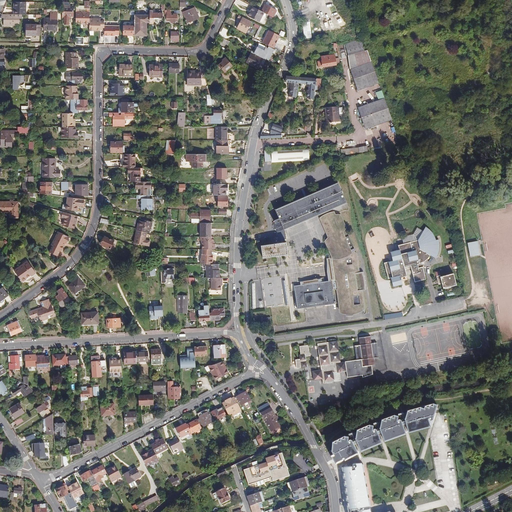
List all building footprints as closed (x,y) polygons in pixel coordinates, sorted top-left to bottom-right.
[(90,1),(84,1),(84,6),(76,6),(76,22),(81,22),(83,22),(83,24),(89,24),(90,20),(90,12),(90,10),(92,10),(92,7),(90,7),(90,1)] [(26,2),(15,2),(15,9),(13,9),(13,14),(22,15),(26,15),(26,6),(29,6),(29,4),(29,2),(26,2)] [(264,13),(273,17),(276,10),(265,4),(261,11),(264,13)] [(73,7),(65,7),(65,14),(64,24),(69,25),(69,19),(70,19),(70,16),(73,16),(73,7)] [(259,22),(264,13),(261,11),(253,7),(250,12),(249,12),(247,16),(259,22)] [(183,13),(187,23),(199,18),(195,8),(183,13)] [(57,31),(57,19),(57,12),(62,12),(62,10),(54,10),(54,12),(50,12),(50,18),(44,18),(44,30),(57,31)] [(149,23),(149,24),(153,24),(153,18),(163,18),(163,13),(155,13),(155,10),(150,10),(149,15),(149,23)] [(165,10),(164,14),(167,14),(167,21),(171,21),(171,23),(175,23),(175,21),(177,21),(177,14),(176,14),(176,15),(171,15),(171,11),(167,11),(167,10),(165,10)] [(13,14),(2,14),(0,17),(0,18),(4,18),(3,25),(15,25),(15,24),(20,24),(20,19),(22,19),(22,15),(13,14)] [(134,35),(139,35),(141,36),(146,36),(146,23),(149,23),(149,15),(134,15),(134,26),(134,35)] [(242,19),(237,28),(246,32),(250,23),(242,19)] [(119,26),(104,26),(104,22),(100,22),(100,20),(90,20),(89,24),(89,31),(94,31),(94,30),(96,30),(100,30),(104,30),(104,36),(110,36),(111,35),(115,35),(119,35),(119,26)] [(41,25),(25,25),(25,36),(40,36),(41,25)] [(123,35),(134,35),(134,26),(123,26),(123,35)] [(174,42),(179,42),(179,32),(171,32),(171,40),(174,40),(174,42)] [(277,35),(271,47),(277,50),(284,38),(277,35)] [(345,44),(348,56),(354,54),(365,51),(362,39),(345,44)] [(266,60),(268,61),(274,50),(268,47),(259,43),(254,54),(263,58),(266,60)] [(371,62),(367,50),(365,51),(354,54),(358,66),(371,62)] [(251,52),(246,62),(258,68),(261,62),(263,58),(254,54),(251,52)] [(66,68),(78,68),(78,61),(77,61),(77,58),(77,53),(66,53),(66,68)] [(319,68),(341,64),(340,58),(336,59),(335,55),(322,57),(323,61),(318,62),(319,68)] [(232,66),(225,58),(221,61),(222,62),(218,65),(225,72),(232,66)] [(358,91),(379,84),(371,62),(358,66),(350,69),(358,91)] [(154,75),(162,75),(163,64),(159,64),(159,65),(149,65),(149,76),(153,77),(154,75)] [(169,64),(169,73),(179,73),(179,64),(169,64)] [(123,76),(132,76),(132,65),(119,65),(119,70),(123,70),(123,74),(123,76)] [(187,71),(187,85),(201,85),(201,75),(205,75),(203,66),(202,66),(201,66),(200,66),(199,66),(200,72),(193,72),(193,71),(187,71)] [(82,73),(73,73),(73,72),(66,73),(66,81),(72,81),(81,80),(82,80),(82,73)] [(12,76),(12,90),(18,90),(18,85),(22,83),(28,83),(30,76),(12,76)] [(300,84),(300,78),(286,77),(285,82),(289,83),(289,87),(290,88),(291,93),(290,96),(296,97),(300,84)] [(318,90),(318,86),(317,86),(317,79),(300,78),(300,84),(309,85),(309,91),(307,91),(307,98),(313,98),(314,90),(318,90)] [(110,84),(110,95),(124,94),(124,85),(120,85),(120,83),(113,84),(113,85),(110,84)] [(66,86),(66,100),(70,100),(78,99),(78,94),(76,94),(76,92),(77,92),(77,86),(66,86)] [(358,108),(365,129),(392,120),(382,91),(376,93),(379,100),(358,108)] [(78,113),(78,110),(87,110),(87,100),(78,99),(70,100),(70,113),(72,113),(78,113)] [(130,113),(134,113),(134,108),(138,108),(140,108),(140,103),(138,103),(134,103),(129,103),(123,103),(122,103),(121,103),(121,109),(118,109),(118,113),(130,113)] [(338,106),(337,106),(325,107),(326,113),(327,112),(328,122),(339,121),(339,114),(338,106)] [(204,124),(220,124),(220,115),(221,115),(221,110),(213,110),(213,116),(204,116),(204,124)] [(62,113),(62,127),(75,127),(75,123),(75,119),(72,119),(72,113),(70,113),(62,113)] [(104,113),(104,119),(106,119),(106,117),(113,117),(113,123),(117,124),(122,124),(122,120),(121,120),(121,118),(130,119),(130,113),(118,113),(104,113)] [(179,113),(177,127),(184,127),(186,113),(179,113)] [(28,121),(28,127),(19,127),(19,133),(25,133),(28,133),(31,133),(32,127),(33,127),(33,121),(28,121)] [(76,133),(76,127),(75,127),(62,127),(62,138),(78,138),(78,133),(76,133)] [(216,127),(216,141),(227,141),(227,127),(216,127)] [(15,138),(15,131),(1,131),(1,140),(1,143),(0,142),(0,147),(12,147),(12,138),(15,138)] [(165,150),(165,154),(174,154),(175,140),(169,140),(168,150),(165,150)] [(229,154),(235,154),(235,149),(229,148),(228,148),(228,146),(228,141),(227,141),(216,141),(216,146),(216,153),(229,153),(229,154)] [(123,142),(111,142),(111,152),(123,152),(123,145),(123,142)] [(272,162),(309,161),(309,149),(271,150),(272,162)] [(147,198),(147,196),(147,189),(150,189),(150,182),(140,182),(140,173),(140,168),(135,168),(135,154),(124,154),(124,159),(123,159),(123,162),(122,162),(123,168),(127,168),(127,182),(136,182),(136,189),(137,189),(137,195),(136,195),(136,199),(141,199),(141,210),(152,210),(152,198),(147,198)] [(191,154),(191,168),(203,168),(203,162),(205,162),(205,154),(191,154)] [(56,159),(43,159),(43,177),(60,177),(60,170),(55,170),(56,159)] [(281,162),(271,163),(272,171),(281,170),(281,162)] [(220,176),(220,171),(212,170),(212,181),(222,181),(222,176),(220,176)] [(41,182),(40,193),(51,195),(52,182),(41,182)] [(72,182),(61,182),(61,191),(69,191),(69,187),(72,187),(72,182)] [(338,182),(275,209),(279,219),(274,221),(275,223),(273,224),(277,234),(278,242),(286,241),(285,233),(284,230),(347,203),(338,182)] [(76,185),(76,195),(83,196),(88,196),(88,184),(76,185)] [(213,184),(213,196),(226,196),(226,191),(227,191),(227,184),(213,184)] [(83,206),(84,200),(68,197),(67,199),(66,210),(77,211),(78,206),(83,206)] [(227,206),(227,197),(218,197),(218,206),(220,206),(223,206),(227,206)] [(18,218),(18,203),(14,203),(14,201),(10,201),(10,203),(0,202),(0,212),(9,212),(9,218),(18,218)] [(191,216),(191,219),(200,219),(200,222),(210,222),(210,211),(200,211),(200,213),(188,213),(188,216),(191,216)] [(330,244),(346,237),(342,229),(346,228),(340,215),(336,216),(334,211),(319,218),(327,238),(323,239),(331,258),(334,263),(337,262),(335,256),(330,244)] [(77,216),(62,212),(61,217),(63,218),(64,219),(62,225),(74,229),(75,223),(77,216)] [(136,230),(146,233),(147,229),(150,229),(152,222),(142,220),(141,221),(138,220),(136,230)] [(206,278),(211,278),(211,290),(220,290),(220,284),(221,284),(221,278),(219,278),(219,270),(218,270),(218,264),(212,264),(213,255),(211,255),(211,249),(215,249),(215,244),(213,244),(213,237),(210,237),(210,223),(200,223),(200,237),(200,241),(202,244),(202,249),(200,264),(206,264),(206,278)] [(429,230),(425,227),(423,231),(418,240),(398,245),(399,249),(390,252),(393,261),(384,263),(388,279),(391,278),(393,287),(402,284),(401,278),(400,275),(402,275),(402,277),(407,276),(405,268),(410,266),(415,282),(426,279),(423,267),(418,268),(417,264),(420,263),(424,262),(427,259),(431,255),(436,258),(438,254),(439,249),(439,245),(438,240),(435,240),(434,237),(432,233),(429,230)] [(413,235),(414,241),(418,240),(423,231),(417,228),(413,234),(413,235)] [(145,239),(146,233),(136,230),(134,243),(149,246),(150,240),(145,239)] [(49,252),(57,256),(60,250),(61,251),(64,245),(65,243),(66,243),(69,237),(58,232),(51,245),(52,246),(49,252)] [(104,236),(102,241),(104,242),(102,246),(110,249),(114,241),(104,236)] [(334,263),(337,280),(332,281),(333,290),(338,289),(341,312),(344,313),(348,313),(352,313),(356,312),(359,311),(362,309),(363,309),(361,291),(356,291),(353,273),(358,272),(355,254),(354,254),(353,246),(348,236),(346,237),(330,244),(335,256),(337,262),(334,263)] [(477,241),(468,243),(470,256),(480,254),(477,241)] [(261,246),(263,258),(288,254),(286,242),(261,246)] [(15,272),(22,282),(35,272),(28,263),(26,261),(23,263),(24,265),(15,272)] [(160,271),(161,283),(164,283),(166,282),(166,281),(170,280),(170,279),(174,279),(173,269),(168,269),(168,271),(160,271)] [(442,283),(443,288),(456,285),(453,273),(440,277),(439,274),(436,274),(438,284),(442,283)] [(68,286),(74,294),(84,285),(78,277),(68,286)] [(27,284),(30,288),(36,284),(33,280),(27,284)] [(294,286),(297,309),(334,303),(331,280),(294,286)] [(0,289),(0,301),(8,295),(3,287),(0,289)] [(61,308),(71,301),(62,288),(57,291),(59,294),(56,297),(59,301),(57,303),(61,308)] [(188,296),(177,296),(178,312),(185,313),(186,305),(187,305),(188,296)] [(55,315),(49,298),(40,302),(42,307),(43,309),(41,310),(40,308),(29,312),(31,318),(38,315),(40,321),(55,315)] [(160,317),(163,316),(162,301),(159,301),(159,307),(159,309),(152,310),(152,322),(157,322),(157,323),(160,323),(160,317)] [(209,313),(209,320),(219,319),(220,318),(221,316),(224,316),(224,309),(211,309),(211,313),(209,313)] [(209,320),(208,314),(205,315),(204,310),(198,310),(199,321),(209,320)] [(81,313),(82,324),(98,323),(98,312),(81,313)] [(120,327),(120,318),(107,319),(108,323),(106,323),(106,327),(108,327),(108,328),(120,327)] [(6,325),(11,336),(22,331),(18,321),(6,325)] [(357,345),(359,360),(362,359),(363,366),(371,365),(374,365),(373,358),(376,357),(374,343),(371,343),(370,336),(359,338),(360,345),(357,345)] [(341,363),(337,341),(318,344),(321,370),(317,370),(312,371),(314,380),(323,379),(323,383),(334,381),(333,373),(339,372),(346,371),(345,362),(341,363)] [(213,345),(214,358),(225,357),(225,344),(213,345)] [(310,356),(308,345),(299,346),(300,355),(299,355),(300,359),(295,360),(297,368),(305,367),(307,367),(306,356),(310,356)] [(194,348),(194,356),(200,356),(200,354),(206,354),(205,346),(203,346),(203,347),(194,348)] [(150,350),(151,359),(161,359),(161,349),(150,350)] [(136,363),(136,362),(135,351),(123,352),(124,363),(136,363)] [(135,351),(136,362),(148,361),(147,351),(135,351)] [(52,355),(53,365),(60,365),(65,365),(69,365),(68,357),(65,357),(65,354),(52,355)] [(25,360),(25,366),(36,366),(36,356),(36,355),(25,355),(25,358),(23,358),(23,360),(25,360)] [(36,356),(36,369),(40,369),(42,371),(50,370),(49,356),(44,357),(41,357),(41,355),(36,356)] [(19,356),(8,356),(9,369),(19,368),(19,356)] [(69,365),(69,369),(75,368),(75,365),(77,365),(77,359),(77,357),(73,357),(73,356),(68,356),(68,357),(69,365)] [(90,357),(91,377),(102,376),(101,370),(106,370),(105,360),(100,361),(99,356),(90,357)] [(180,359),(180,363),(181,363),(182,375),(187,375),(187,365),(192,365),(192,357),(181,358),(181,359),(180,359)] [(109,359),(110,372),(122,372),(121,359),(114,360),(114,358),(109,359)] [(356,360),(345,362),(346,371),(347,377),(362,375),(362,377),(372,375),(371,365),(363,366),(362,359),(359,360),(356,360)] [(212,365),(208,365),(215,380),(229,373),(227,370),(228,369),(222,362),(212,365)] [(153,382),(154,391),(158,391),(158,394),(161,394),(161,391),(165,391),(164,382),(167,382),(167,381),(167,377),(163,378),(163,381),(153,382)] [(197,379),(201,389),(206,386),(205,382),(202,377),(197,379)] [(167,382),(168,398),(174,398),(180,398),(179,393),(179,387),(173,387),(173,381),(167,381),(167,382)] [(12,392),(14,395),(20,391),(24,396),(32,391),(28,386),(25,387),(24,384),(12,392)] [(80,402),(85,401),(84,397),(92,397),(91,388),(87,388),(87,391),(82,391),(82,397),(80,397),(80,399),(80,402)] [(241,394),(236,397),(241,406),(244,404),(245,407),(246,408),(250,406),(250,404),(250,403),(252,402),(251,400),(250,400),(246,392),(241,394)] [(153,395),(138,396),(138,405),(146,405),(153,404),(153,395)] [(232,414),(233,416),(242,412),(234,398),(231,400),(229,401),(228,400),(225,401),(226,402),(222,404),(228,416),(232,414)] [(46,402),(36,408),(39,413),(49,406),(46,402)] [(18,403),(9,409),(13,414),(14,413),(16,417),(24,412),(18,403)] [(115,414),(114,403),(100,405),(101,416),(106,415),(106,413),(110,413),(110,415),(115,414)] [(268,403),(258,409),(268,427),(273,424),(275,429),(280,426),(276,420),(277,420),(276,417),(274,414),(268,403)] [(336,442),(332,442),(331,450),(333,454),(331,455),(335,463),(343,460),(342,459),(343,458),(344,459),(358,452),(355,447),(358,445),(360,451),(381,442),(379,436),(382,435),(384,441),(405,433),(403,427),(406,426),(408,432),(430,425),(428,419),(429,419),(429,420),(430,420),(431,420),(432,420),(437,405),(433,403),(432,405),(428,404),(428,407),(424,406),(423,408),(420,407),(419,409),(416,408),(415,410),(411,409),(411,411),(407,410),(405,417),(403,416),(403,415),(398,414),(398,416),(394,415),(393,417),(390,416),(389,419),(385,418),(385,420),(381,419),(380,426),(378,425),(378,424),(373,423),(373,425),(369,425),(368,427),(365,426),(364,429),(361,428),(360,430),(356,430),(355,436),(353,436),(353,435),(348,434),(348,436),(344,436),(344,438),(340,438),(340,440),(336,440),(336,442)] [(211,412),(219,426),(220,426),(217,420),(226,416),(223,409),(222,410),(218,412),(217,410),(216,409),(211,412)] [(124,412),(124,422),(131,422),(136,422),(136,412),(124,412)] [(201,428),(202,430),(203,429),(206,428),(205,426),(214,422),(208,412),(201,416),(199,417),(199,419),(197,420),(201,428)] [(187,425),(191,434),(201,428),(197,420),(192,422),(187,425)] [(65,422),(54,423),(54,437),(65,436),(65,431),(64,431),(64,430),(66,430),(65,422)] [(181,426),(176,429),(181,438),(188,434),(189,436),(192,435),(191,434),(187,425),(186,424),(181,426)] [(83,436),(84,446),(91,445),(95,445),(95,435),(90,435),(84,435),(83,436)] [(179,451),(183,449),(178,438),(173,441),(169,443),(172,451),(177,448),(179,451)] [(152,449),(156,455),(168,448),(163,439),(159,440),(156,442),(150,445),(152,449)] [(44,443),(32,444),(32,449),(34,449),(35,457),(45,456),(44,443)] [(81,452),(79,443),(69,446),(71,455),(75,454),(81,452)] [(145,453),(141,456),(146,465),(147,468),(149,467),(152,468),(155,466),(156,464),(154,462),(158,460),(156,455),(152,449),(147,451),(148,452),(145,453)] [(215,452),(220,462),(224,460),(221,453),(223,452),(221,449),(215,452)] [(264,484),(289,476),(282,453),(280,454),(275,455),(265,459),(266,463),(258,465),(251,468),(243,470),(248,485),(254,483),(263,480),(264,484)] [(205,461),(205,460),(201,462),(204,466),(205,465),(207,469),(209,468),(209,467),(205,461)] [(342,467),(347,509),(349,508),(349,511),(390,511),(391,511),(390,511),(389,511),(388,511),(387,511),(370,511),(370,508),(369,508),(369,506),(362,463),(355,464),(355,463),(354,463),(353,464),(352,464),(352,465),(352,466),(353,467),(351,467),(342,467)] [(91,471),(95,479),(107,473),(105,471),(102,465),(97,468),(91,471)] [(107,473),(111,482),(116,480),(118,483),(124,481),(116,466),(112,468),(105,471),(107,473)] [(130,472),(124,475),(131,488),(136,485),(134,480),(140,477),(136,468),(130,472)] [(94,492),(100,489),(95,480),(90,471),(85,473),(80,476),(83,481),(89,478),(91,482),(92,487),(94,492)] [(172,477),(169,478),(173,486),(180,482),(177,477),(174,479),(172,477)] [(287,483),(290,493),(307,487),(304,478),(287,483)] [(63,496),(70,509),(77,506),(68,488),(65,483),(61,485),(62,487),(56,490),(58,495),(59,494),(60,498),(63,496)] [(68,488),(76,504),(81,502),(78,497),(83,494),(77,483),(71,486),(68,488)] [(0,485),(0,496),(7,498),(9,486),(0,485)] [(13,493),(11,493),(10,501),(13,501),(14,497),(17,497),(17,494),(22,495),(23,488),(21,487),(20,489),(19,489),(14,488),(13,493)] [(216,492),(221,504),(230,500),(225,488),(216,492)] [(292,493),(295,501),(310,496),(307,488),(292,493)] [(262,502),(259,493),(247,496),(248,500),(250,506),(258,503),(261,503),(262,502)] [(139,510),(159,499),(156,495),(137,506),(139,510)] [(250,506),(252,511),(261,511),(258,503),(250,506)]
